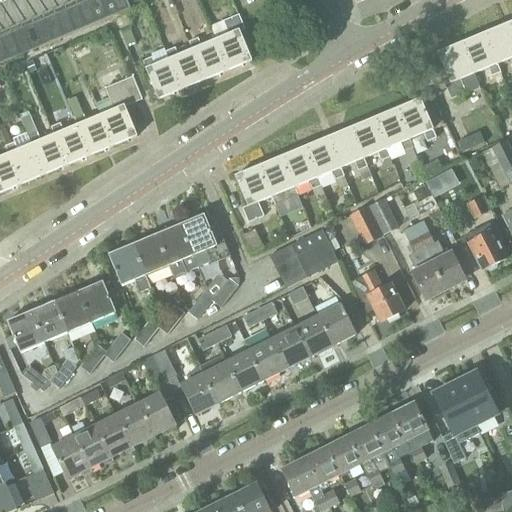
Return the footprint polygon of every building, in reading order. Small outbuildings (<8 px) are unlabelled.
[(125,0),(91,0),(77,6),(87,29),(97,25),(130,10),(125,0)] [(65,11),(75,34),(87,29),(77,6),(65,11)] [(54,16),(63,39),(75,34),(65,11),(54,16)] [(63,39),(54,16),(43,21),(52,43),(63,39)] [(216,42),(229,72),(251,63),(239,33),(245,31),(239,16),(223,23),(229,36),(216,42)] [(52,43),(43,21),(32,25),(42,48),(52,43)] [(42,48),(32,25),(21,30),(31,52),(42,48)] [(496,66),(510,61),(511,64),(511,38),(507,26),(483,36),(496,66)] [(31,52),(21,30),(11,34),(21,57),(31,52)] [(21,57),(11,34),(0,38),(0,39),(9,62),(21,57)] [(483,36),(460,45),(473,76),(487,70),(491,78),(500,74),(496,66),(483,36)] [(0,65),(9,62),(0,39),(0,65)] [(229,72),(216,42),(201,48),(198,40),(188,44),(192,52),(193,51),(205,82),(229,72)] [(473,76),(460,45),(437,55),(449,84),(444,87),(450,101),(465,94),(460,81),(473,76)] [(193,51),(192,52),(178,58),(175,49),(166,53),(169,61),(170,61),(182,92),(205,82),(193,51)] [(170,61),(169,61),(155,67),(152,59),(143,63),(146,71),(158,102),(182,92),(170,61)] [(100,118),(112,148),(137,138),(124,109),(142,101),(133,79),(105,90),(114,112),(100,118)] [(409,141),(423,135),(426,144),(435,140),(419,101),(396,111),(409,141)] [(396,111),(373,120),(386,151),(400,145),(406,160),(415,156),(412,149),(413,149),(409,141),(396,111)] [(112,148),(100,118),(86,123),(83,115),(74,119),(77,127),(90,158),(112,148)] [(55,137),(54,137),(40,143),(37,134),(37,135),(29,117),(21,121),(28,138),(31,146),(44,177),(67,167),(55,137)] [(373,120),(350,130),(363,160),(377,155),(380,162),(383,170),(392,167),(389,159),(390,159),(386,151),(373,120)] [(77,127),(63,133),(60,125),(51,129),(54,137),(55,137),(67,167),(90,158),(77,127)] [(350,130),(327,139),(340,170),(353,164),(357,172),(358,172),(362,182),(370,179),(366,168),(367,168),(363,160),(350,130)] [(340,170),(327,139),(304,149),(317,179),(331,174),(334,182),(335,181),(339,192),(347,189),(343,178),(340,170)] [(492,150),(510,184),(511,187),(511,186),(511,153),(507,142),(492,150)] [(31,146),(17,152),(14,144),(5,148),(8,156),(9,156),(21,187),(44,177),(31,146)] [(304,149),(281,159),(294,189),(308,184),(311,191),(312,191),(315,200),(323,196),(320,188),(317,179),(304,149)] [(9,156),(8,156),(0,159),(0,195),(21,187),(9,156)] [(298,198),(294,189),(281,159),(259,168),(272,199),(275,206),(289,201),(293,210),(301,207),(298,198)] [(441,171),(437,161),(421,169),(425,179),(441,171)] [(258,205),(272,199),(259,168),(235,178),(248,208),(242,210),(243,211),(249,225),(251,224),(264,218),(258,205)] [(367,208),(382,238),(397,231),(382,201),(367,208)] [(479,201),(468,206),(475,220),(486,215),(479,201)] [(362,248),(381,238),(367,208),(347,218),(362,248)] [(204,217),(180,227),(193,258),(205,253),(210,264),(229,256),(224,245),(217,248),(204,217)] [(423,223),(412,228),(445,292),(465,282),(449,252),(445,254),(439,243),(434,246),(428,234),(423,223)] [(465,235),(469,244),(483,273),(487,271),(490,273),(495,270),(495,267),(506,261),(498,245),(501,244),(494,231),(492,233),(487,224),(465,235)] [(156,237),(169,268),(174,280),(187,275),(186,274),(197,269),(193,258),(180,227),(156,237)] [(426,302),(445,292),(412,228),(402,233),(408,244),(414,256),(409,259),(414,270),(410,272),(426,302)] [(321,232),(291,247),(307,279),(338,264),(321,232)] [(244,237),(251,256),(262,250),(255,233),(244,237)] [(156,237),(133,247),(146,278),(169,268),(156,237)] [(146,278),(133,247),(109,257),(122,288),(146,278)] [(275,269),(297,259),(291,248),(269,258),(275,269)] [(280,280),(302,269),(297,259),(275,269),(280,280)] [(302,269),(280,280),(286,291),(307,280),(302,269)] [(373,275),(362,280),(354,284),(369,315),(375,312),(382,324),(403,314),(390,287),(381,292),(373,275)] [(228,281),(214,300),(211,303),(221,310),(238,288),(228,281)] [(79,294),(92,325),(115,315),(102,284),(79,294)] [(302,290),(288,297),(294,308),(308,301),(302,290)] [(211,303),(214,300),(205,293),(188,315),(197,322),(211,303)] [(55,304),(68,335),(71,343),(95,333),(92,325),(79,294),(55,304)] [(31,314),(44,345),(68,335),(55,304),(31,314)] [(257,313),(262,323),(276,316),(271,306),(257,313)] [(318,318),(333,349),(355,338),(340,307),(318,318)] [(174,308),(160,327),(157,330),(167,337),(184,315),(174,308)] [(262,323),(257,313),(243,320),(248,331),(262,323)] [(44,345),(31,314),(7,325),(20,355),(44,345)] [(318,318),(295,330),(310,360),(333,349),(318,318)] [(157,330),(160,327),(151,320),(134,343),(143,349),(157,330)] [(212,336),(217,346),(231,339),(226,328),(212,336)] [(295,330),(272,341),(287,371),(310,360),(295,330)] [(107,354),(104,358),(114,365),(130,342),(120,335),(107,354)] [(217,346),(212,336),(197,343),(203,353),(217,346)] [(264,383),(287,371),(272,341),(249,353),(264,383)] [(90,377),(104,358),(107,354),(97,347),(80,370),(90,377)] [(176,378),(164,353),(153,358),(166,383),(176,378)] [(249,353),(227,364),(242,394),(264,383),(249,353)] [(152,358),(142,363),(155,388),(165,383),(152,358)] [(67,362),(50,384),(59,391),(76,369),(67,362)] [(227,364),(204,375),(220,405),(242,394),(227,364)] [(43,394),(50,384),(29,368),(21,377),(43,394)] [(6,373),(0,375),(0,389),(4,399),(16,394),(6,373)] [(121,374),(106,382),(110,390),(125,382),(121,374)] [(498,416),(478,374),(457,385),(476,426),(498,416)] [(220,405),(204,375),(180,387),(195,418),(220,405)] [(454,436),(476,426),(457,385),(435,395),(454,436)] [(96,392),(81,400),(85,408),(100,400),(96,392)] [(139,407),(155,438),(170,430),(172,434),(177,431),(160,397),(139,407)] [(22,425),(12,401),(3,406),(13,429),(22,425)] [(75,402),(59,410),(64,419),(79,410),(75,402)] [(414,406),(392,417),(405,443),(427,432),(414,406)] [(157,441),(155,438),(139,407),(117,418),(133,449),(149,441),(151,444),(157,441)] [(405,443),(392,417),(370,428),(383,454),(394,476),(404,472),(392,449),(405,443)] [(135,453),(133,449),(117,418),(96,429),(112,460),(128,452),(130,455),(135,453)] [(41,421),(30,425),(41,450),(52,445),(41,421)] [(24,452),(33,448),(22,425),(13,429),(24,452)] [(371,460),(383,454),(370,428),(348,440),(361,465),(372,487),(382,483),(371,460)] [(114,463),(112,460),(96,429),(75,439),(91,471),(107,463),(109,466),(114,463)] [(93,474),(91,471),(75,439),(55,450),(54,449),(52,450),(69,483),(70,482),(70,481),(86,473),(88,477),(93,474)] [(361,465),(348,440),(326,451),(339,476),(361,465)] [(24,452),(34,476),(43,472),(33,448),(24,452)] [(420,449),(410,454),(416,465),(426,460),(420,449)] [(326,451),(304,462),(317,487),(339,476),(326,451)] [(317,487),(304,462),(282,473),(295,499),(308,492),(318,511),(323,511),(329,509),(323,498),(317,487)] [(451,466),(440,470),(449,490),(460,485),(451,466)] [(34,505),(54,496),(43,472),(34,476),(24,481),(34,505)] [(354,482),(345,487),(350,499),(360,494),(354,482)] [(269,511),(256,486),(234,497),(241,511),(269,511)] [(0,511),(16,511),(17,511),(7,488),(0,490),(0,511)] [(333,493),(323,498),(329,509),(338,505),(333,493)] [(241,511),(234,497),(212,508),(214,511),(241,511)]
